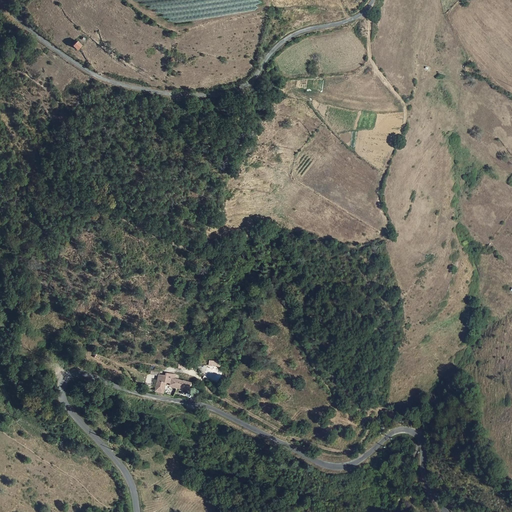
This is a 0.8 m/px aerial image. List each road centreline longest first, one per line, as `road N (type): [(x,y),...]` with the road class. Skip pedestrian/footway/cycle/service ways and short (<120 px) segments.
road 1 (tertiary): [(449,511),(429,485),(419,435),(388,436),(352,465),(334,467),(214,410),(77,375),(64,384),(63,397),(128,476),(137,511)]
road 2 (unclassified): [(370,0),(355,18),(294,34),(245,82),(191,95),(94,76),(0,2)]
road 3 (track): [(271,230),(369,241),(382,225),(374,189),(403,114),(368,64),(371,0)]
road 4 (track): [(0,148),(50,183),(181,246),(271,230)]
road 5 (track): [(387,410),(360,445),(341,453),(266,423),(197,380)]
